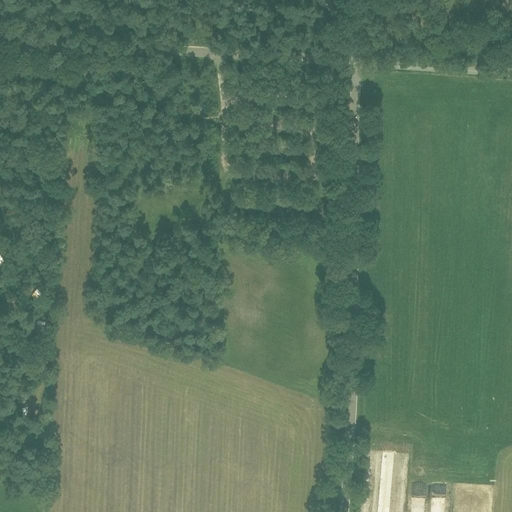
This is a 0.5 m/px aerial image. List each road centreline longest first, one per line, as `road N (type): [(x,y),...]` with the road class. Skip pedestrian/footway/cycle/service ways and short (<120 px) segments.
road 1 (unclassified): [(344,511),(355,378),(353,62)]
road 2 (unclassified): [(353,62),(0,41)]
road 3 (unclassified): [(511,74),(353,62)]
road 4 (track): [(0,397),(19,400),(30,392),(40,348),(0,286)]
